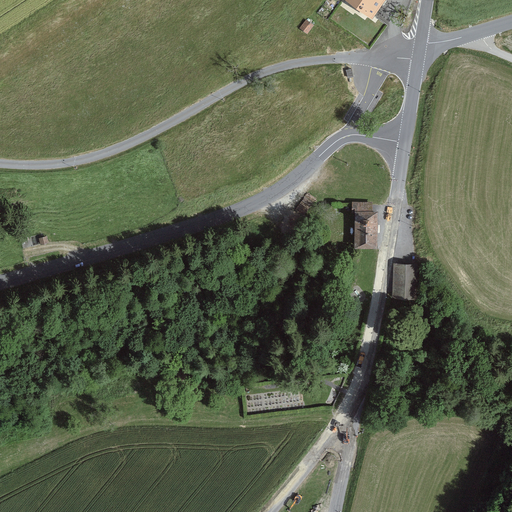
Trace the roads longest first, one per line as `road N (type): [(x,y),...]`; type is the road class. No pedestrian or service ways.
road 1 (residential): [(419,49),(279,66),(101,154),(0,162)]
road 2 (tertiary): [(0,280),(269,195),(342,137),(405,142)]
road 3 (tertiary): [(405,142),(373,332),(347,415)]
road 4 (tertiary): [(347,415),(268,511)]
